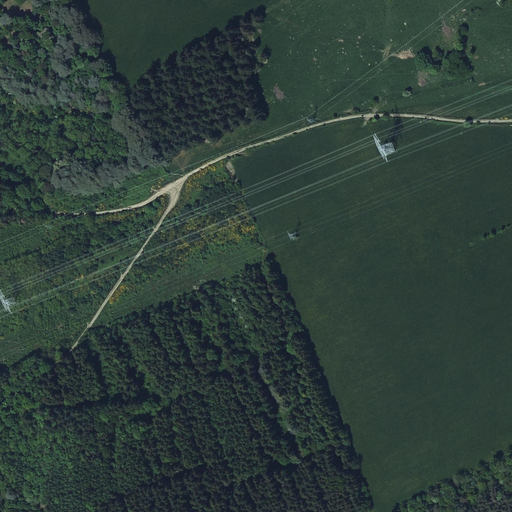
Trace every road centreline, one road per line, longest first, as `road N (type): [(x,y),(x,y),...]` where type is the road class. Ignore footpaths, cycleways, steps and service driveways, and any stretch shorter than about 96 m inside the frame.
road 1 (track): [(174,182),(255,144),(342,118),(511,120)]
road 2 (track): [(174,182),(170,206),(74,346),(0,405)]
road 3 (track): [(0,206),(114,210),(174,182)]
